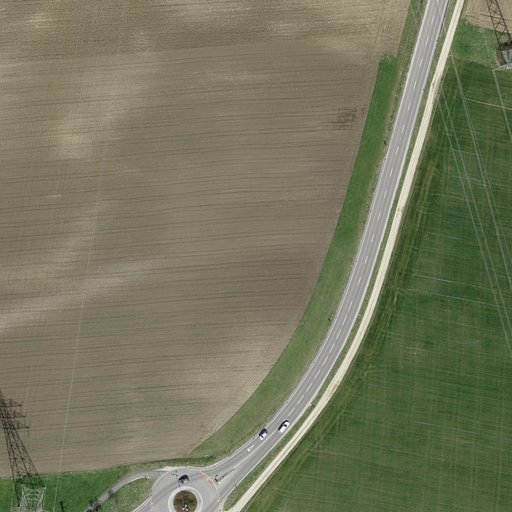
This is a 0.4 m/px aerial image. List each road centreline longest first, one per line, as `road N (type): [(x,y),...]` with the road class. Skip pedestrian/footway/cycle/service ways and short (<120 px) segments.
road 1 (track): [(237,511),(298,438),(357,342),(462,0)]
road 2 (tertiary): [(437,0),(355,299),(316,382),(261,448),(206,487)]
